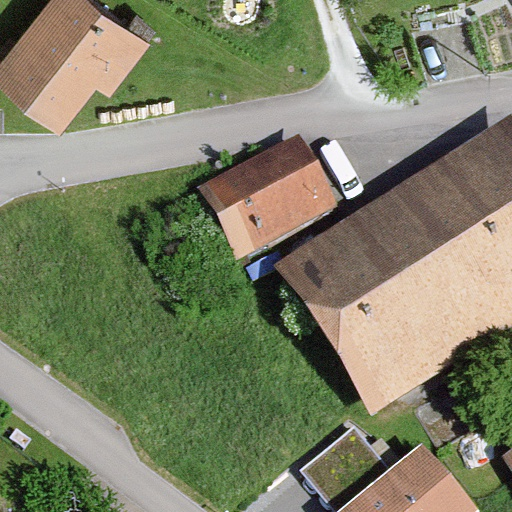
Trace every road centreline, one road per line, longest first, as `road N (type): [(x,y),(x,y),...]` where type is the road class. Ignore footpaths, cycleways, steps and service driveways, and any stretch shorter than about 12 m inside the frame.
road 1 (unclassified): [(0,160),(120,150),(511,89)]
road 2 (residential): [(0,369),(179,511)]
